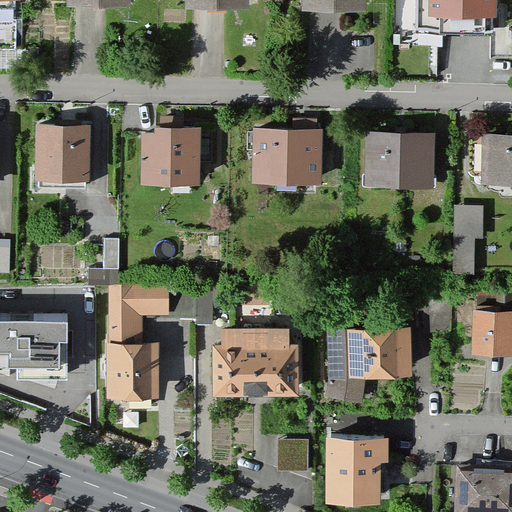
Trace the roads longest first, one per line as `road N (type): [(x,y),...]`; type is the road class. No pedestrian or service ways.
road 1 (residential): [(0,91),(511,103)]
road 2 (primary): [(0,454),(157,511)]
